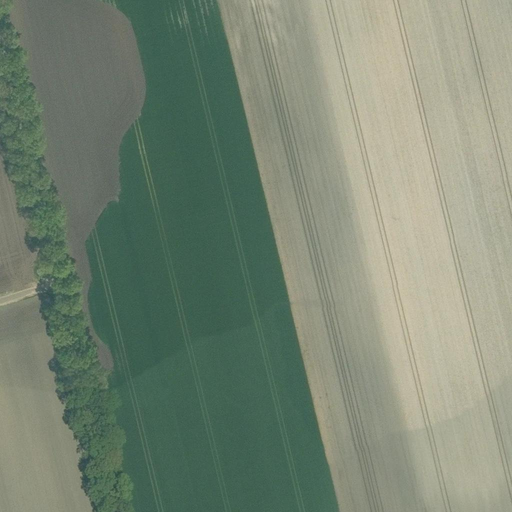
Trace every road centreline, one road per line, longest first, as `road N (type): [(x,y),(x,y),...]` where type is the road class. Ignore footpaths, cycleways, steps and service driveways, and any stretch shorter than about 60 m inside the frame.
road 1 (unclassified): [(60,280),(0,30)]
road 2 (unclassified): [(115,511),(60,280)]
